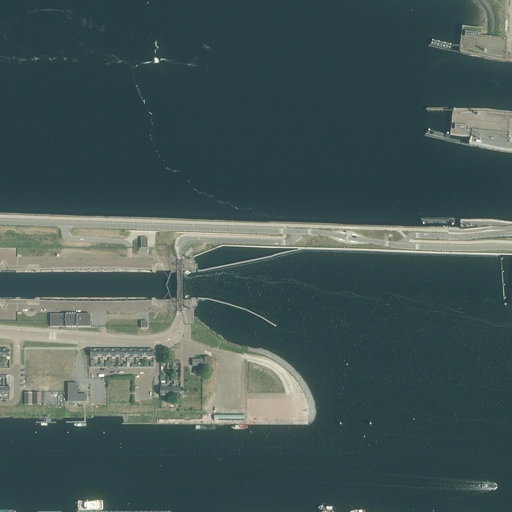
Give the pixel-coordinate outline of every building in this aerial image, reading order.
[(164,271),(171,271),(171,272),(171,273),(172,273),(175,273),(176,273),(176,272),(176,271),(183,271),(191,271),(191,272),(191,273),(196,273),(196,272),(196,267),(195,266),(194,266),(164,266),(160,257),(156,251),(153,253),(155,257),(158,263),(155,265),(152,265),(28,265),(27,267),(8,266),(5,260),(1,262),(1,263),(0,264),(0,273),(1,271),(9,271),(15,271),(15,272),(16,272),(16,273),(19,273),(20,273),(20,272),(20,271),(35,271),(35,272),(36,273),(39,273),(40,272),(40,271),(40,270),(74,270),(103,270),(132,270),(151,270),(151,271),(152,271),(152,272),(152,273),(155,273),(156,272),(157,272),(157,271),(164,271)] [(171,299),(164,299),(156,299),(156,298),(155,297),(152,298),(151,298),(152,301),(151,301),(133,302),(103,302),(74,302),(40,301),(39,300),(39,298),(39,297),(36,297),(35,298),(35,299),(20,299),(20,298),(20,297),(16,297),(16,298),(15,298),(15,299),(7,299),(0,299),(0,298),(0,297),(0,306),(1,309),(5,312),(8,305),(28,305),(28,306),(152,306),(155,306),(158,309),(153,319),(156,321),(164,306),(193,305),(195,305),(195,304),(196,298),(195,298),(191,298),(190,298),(190,299),(183,299),(176,299),(175,299),(175,298),(172,298),(171,298),(171,299)] [(64,314),(50,314),(50,324),(50,327),(60,327),(63,327),(67,327),(76,327),(76,326),(77,326),(78,326),(78,327),(91,327),(91,314),(78,314),(78,315),(76,315),(76,314),(65,314),(64,314)] [(149,321),(140,321),(140,330),(149,330),(149,321)] [(6,357),(10,357),(10,349),(0,349),(0,357),(3,357),(3,358),(6,358),(6,357)] [(97,357),(100,357),(100,349),(90,349),(90,357),(93,357),(93,359),(97,359),(97,357)] [(106,357),(109,357),(109,349),(100,349),(100,357),(103,357),(103,359),(106,359),(106,357)] [(115,357),(118,357),(118,349),(109,349),(109,357),(112,357),(112,358),(115,358),(115,357)] [(125,357),(127,357),(127,349),(118,349),(118,357),(121,357),(121,359),(125,359),(125,357)] [(135,349),(127,349),(127,357),(129,357),(129,358),(132,358),(132,357),(135,357),(135,349)] [(142,357),(144,357),(145,349),(135,349),(135,357),(139,357),(139,359),(142,359),(142,357)] [(150,357),(154,357),(154,349),(145,349),(144,357),(147,357),(147,359),(150,359),(150,357)] [(207,367),(207,369),(207,370),(212,370),(212,367),(212,357),(204,357),(204,359),(192,359),(192,366),(204,366),(204,367),(207,367)] [(68,401),(87,401),(87,394),(78,394),(78,383),(68,383),(68,401)] [(32,393),(26,393),(24,393),(24,405),(32,405),(32,393)] [(153,414),(141,414),(121,414),(121,422),(153,422),(153,414)]
